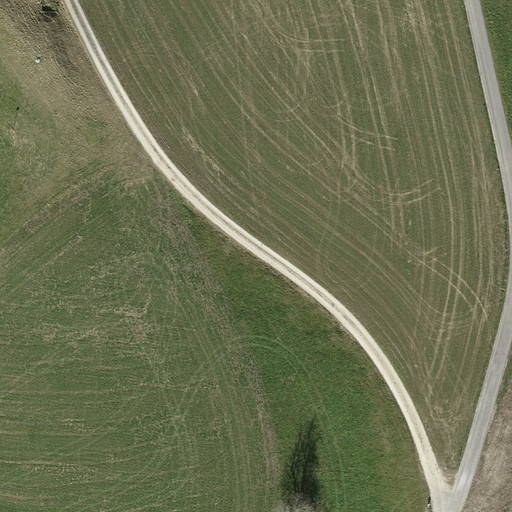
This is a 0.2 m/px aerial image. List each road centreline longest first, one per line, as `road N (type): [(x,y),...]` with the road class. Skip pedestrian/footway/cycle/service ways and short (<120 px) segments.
road 1 (track): [(73,0),(129,109),(191,193),(355,319),(412,419),(440,511)]
road 2 (track): [(455,511),(511,337)]
